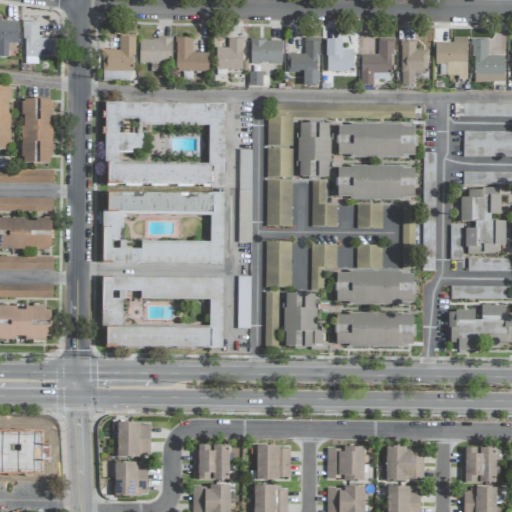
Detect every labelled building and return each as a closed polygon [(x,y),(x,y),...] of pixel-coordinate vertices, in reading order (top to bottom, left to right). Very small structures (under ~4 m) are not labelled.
[(0,57),(8,58),(8,51),(17,51),(17,22),(0,22),(0,57)] [(55,58),(55,39),(38,39),(38,23),(23,23),(24,64),(38,64),(38,59),(55,58)] [(134,35),(119,35),(119,51),(104,51),(103,71),(133,72),(134,35)] [(208,53),(191,53),(191,38),(176,37),(175,72),(208,73),(208,53)] [(171,39),(139,38),(139,64),(150,64),(150,72),(162,72),(162,64),(171,64),(171,39)] [(287,54),(286,73),(303,73),(303,86),(318,86),(319,39),(304,38),(303,55),(287,54)] [(467,38),(453,38),(453,43),(435,43),(435,65),(439,65),(438,76),(458,76),(458,80),(466,80),(467,38)] [(216,48),(215,70),(242,71),(243,39),(228,39),(227,49),(216,48)] [(390,80),(390,56),(394,55),(394,39),(377,39),(377,55),(360,55),(360,85),(372,85),(372,80),(390,80)] [(282,63),(281,40),(250,41),(250,64),(282,63)] [(353,50),(341,50),(342,40),(327,40),(325,72),(352,72),(353,50)] [(413,85),(413,73),(427,73),(427,51),(415,51),(415,40),(401,40),(401,85),(413,85)] [(504,56),(487,56),(488,41),(473,40),(472,81),(503,82),(504,56)] [(130,81),(130,73),(110,73),(109,76),(103,76),(103,81),(130,81)] [(0,151),(9,151),(10,87),(0,87),(0,151)] [(51,164),(51,101),(21,101),(21,164),(51,164)] [(224,105),(104,104),(104,163),(107,163),(107,186),(224,187),(224,105)] [(511,104),(454,104),(453,117),(511,117),(511,104)] [(414,107),(277,105),(277,117),(414,119),(414,107)] [(267,147),(292,146),(292,118),(267,118),(267,147)] [(297,177),(328,178),(329,124),(298,124),(297,177)] [(337,125),(337,158),(415,158),(415,126),(337,125)] [(511,157),(511,132),(462,132),(462,157),(511,157)] [(291,179),(292,150),(267,149),(266,178),(291,179)] [(251,150),(237,150),(238,243),(251,243),(251,150)] [(435,154),(422,153),(421,271),(433,271),(435,154)] [(337,167),(336,199),(414,200),(415,168),(337,167)] [(0,170),(0,184),(53,185),(53,171),(0,170)] [(292,182),(267,181),(265,227),(290,227),(292,182)] [(311,227),(336,227),(336,206),(324,205),(324,182),(311,182),(311,227)] [(465,248),(474,248),(474,249),(482,249),(482,254),(497,253),(497,246),(505,246),(504,222),(491,222),(490,215),(500,215),(499,189),(467,190),(467,198),(459,199),(460,222),(473,221),(474,229),(464,229),(465,248)] [(102,263),(223,264),(223,195),(106,194),(106,210),(103,210),(102,263)] [(0,211),(52,212),(52,199),(0,198),(0,211)] [(381,230),(382,206),(357,205),(356,229),(381,230)] [(401,269),(414,269),(415,206),(402,206),(401,269)] [(0,249),(50,251),(51,220),(0,219),(0,249)] [(462,226),(449,226),(450,260),(462,259),(462,226)] [(290,243),(265,242),(265,288),(290,288),(290,243)] [(336,246),(310,246),(310,291),(323,291),(323,268),(336,268),(336,246)] [(381,269),(381,246),(356,246),(356,269),(381,269)] [(52,258),(0,257),(0,270),(52,271),(52,258)] [(511,259),(467,259),(467,271),(511,271),(511,259)] [(336,272),(336,304),(413,305),(414,273),(336,272)] [(250,277),(237,277),(236,329),(249,330),(250,277)] [(223,279),(101,278),(101,329),(107,329),(107,348),(222,349),(223,279)] [(52,286),(0,285),(0,297),(52,298),(52,286)] [(511,287),(450,286),(450,299),(511,300),(511,287)] [(277,293),(264,293),(265,350),(278,350),(277,293)] [(316,294),(284,294),(283,348),(294,348),(295,333),(304,333),(304,347),(322,347),(323,333),(315,333),(316,294)] [(447,312),(448,344),(457,343),(458,352),(484,351),(484,346),(511,345),(511,313),(505,314),(505,306),(480,307),(481,321),(474,321),(474,311),(447,312)] [(50,308),(25,308),(25,309),(0,308),(0,341),(14,342),(14,339),(50,340),(50,308)] [(336,314),(336,346),(413,347),(413,315),(336,314)] [(149,458),(150,424),(116,423),(116,457),(149,458)] [(0,431),(0,475),(41,476),(42,433),(0,431)] [(211,446),(194,446),(193,480),(228,481),(229,446),(211,446)] [(256,447),(255,481),(279,481),(279,478),(289,478),(289,448),(256,447)] [(423,481),(422,451),(405,451),(405,447),(385,448),(386,482),(423,481)] [(364,449),(326,448),(326,480),(363,481),(364,449)] [(495,484),(496,449),(460,448),(459,483),(495,484)] [(147,464),(114,463),(114,482),(111,482),(111,496),(146,497),(147,464)] [(229,511),(230,488),(193,486),(192,511),(229,511)] [(252,511),(286,511),(286,487),(253,487),(252,511)] [(327,489),(326,511),(363,511),(364,487),(344,487),(344,489),(327,489)] [(386,489),(386,511),(419,511),(419,488),(386,489)] [(463,511),(495,511),(496,489),(463,489),(463,511)]
